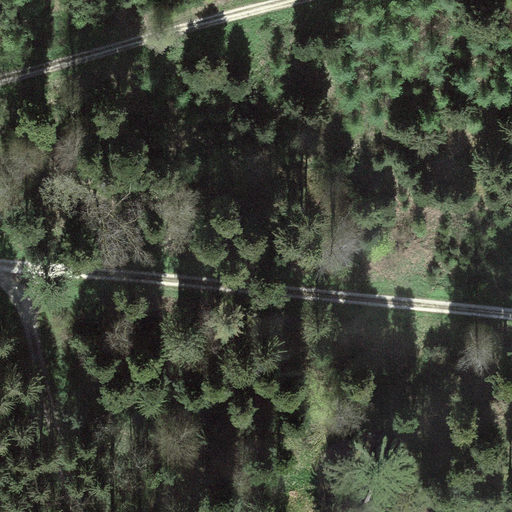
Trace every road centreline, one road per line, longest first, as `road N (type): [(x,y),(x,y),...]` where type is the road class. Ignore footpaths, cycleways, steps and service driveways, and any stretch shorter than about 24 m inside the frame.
road 1 (track): [(0,268),(511,313)]
road 2 (track): [(0,79),(303,0)]
road 3 (track): [(73,511),(23,325),(0,282)]
